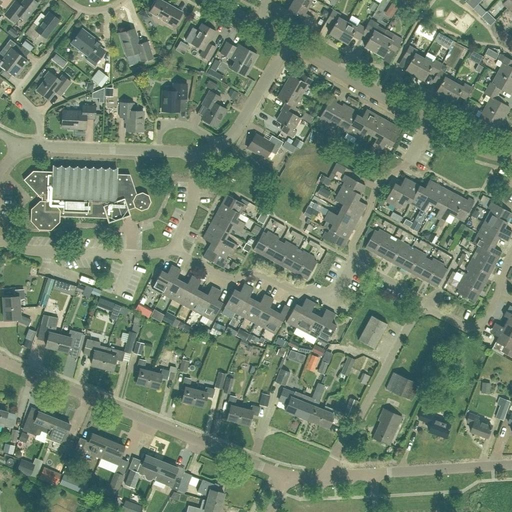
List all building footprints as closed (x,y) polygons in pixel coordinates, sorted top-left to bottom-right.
[(0,0),(0,4),(4,8),(10,0),(0,0)] [(24,20),(37,3),(33,0),(25,0),(20,6),(15,1),(4,15),(14,22),(19,16),(24,20)] [(174,26),(182,12),(159,0),(156,0),(150,12),(163,19),(162,20),(174,26)] [(305,13),(307,8),(293,0),(287,10),(296,15),(293,21),(307,28),(313,18),(305,13)] [(307,8),(311,0),(293,0),(307,8)] [(475,7),(478,3),(475,0),(465,0),(464,1),(467,4),(472,9),(475,7)] [(373,2),(369,8),(373,11),(377,4),(373,2)] [(391,3),(387,10),(394,14),(398,7),(391,3)] [(338,39),(347,22),(338,17),(340,14),(332,10),(326,21),(333,26),(329,34),(338,39)] [(145,11),(138,15),(142,21),(148,17),(145,11)] [(45,38),(59,20),(49,12),(38,27),(33,23),(24,34),(33,41),(39,33),(45,38)] [(487,12),(482,18),(486,22),(491,16),(487,12)] [(370,20),(368,23),(365,28),(362,35),(369,39),(364,47),(373,52),(385,30),(377,25),(377,24),(370,20)] [(358,24),(356,27),(347,22),(338,39),(347,44),(351,36),(359,40),(362,35),(365,28),(358,24)] [(208,60),(215,47),(208,43),(215,31),(201,24),(190,43),(203,50),(200,55),(208,60)] [(14,38),(17,33),(10,28),(7,32),(14,38)] [(94,65),(105,51),(98,47),(100,44),(81,29),(71,43),(88,56),(86,59),(94,65)] [(139,44),(134,29),(119,33),(126,56),(138,52),(141,62),(153,58),(147,41),(139,44)] [(402,39),(393,34),(385,30),(373,52),(382,57),(387,49),(394,53),(401,42),(402,39)] [(439,34),(434,42),(449,50),(453,42),(439,34)] [(3,48),(8,52),(5,56),(21,69),(28,61),(17,52),(21,48),(10,39),(3,48)] [(30,39),(25,43),(32,51),(37,46),(30,39)] [(236,48),(226,42),(220,53),(233,60),(228,67),(244,76),(257,55),(238,44),(236,48)] [(414,75),(423,58),(414,53),(416,50),(409,46),(402,58),(410,62),(405,70),(414,75)] [(487,50),(485,54),(495,60),(498,54),(490,50),(488,48),(487,50)] [(158,54),(164,58),(167,52),(161,49),(158,54)] [(472,51),(468,59),(478,64),(482,56),(480,55),(479,54),(472,51)] [(15,77),(21,69),(5,56),(1,61),(0,59),(0,73),(0,74),(4,69),(15,77)] [(497,73),(511,82),(511,68),(511,67),(511,61),(504,57),(501,62),(497,60),(495,65),(500,67),(497,73)] [(432,81),(441,64),(434,60),(432,63),(423,58),(414,75),(423,80),(428,72),(435,76),(432,81)] [(444,98),(453,82),(444,77),(446,74),(439,70),(441,64),(432,81),(439,85),(435,93),(444,98)] [(209,67),(205,74),(220,82),(223,76),(209,67)] [(101,87),(108,78),(98,70),(91,79),(101,87)] [(61,93),(70,82),(62,75),(59,80),(48,72),(44,77),(46,79),(36,91),(48,100),(55,92),(60,95),(61,93)] [(510,94),(511,89),(511,82),(497,73),(491,84),(490,83),(487,88),(497,94),(500,89),(510,94)] [(284,86),(301,96),(307,85),(310,87),(313,81),(302,74),(298,80),(290,75),(284,86)] [(0,88),(9,95),(14,89),(0,78),(0,85),(1,86),(0,87),(0,88)] [(453,82),(444,98),(453,104),(458,95),(465,99),(471,88),(464,84),(462,87),(453,82)] [(186,99),(186,84),(173,84),(173,92),(163,91),(162,111),(178,112),(179,99),(186,99)] [(294,107),(301,96),(284,86),(277,98),(285,102),(282,108),(283,109),(293,115),(294,115),(297,109),(294,107)] [(98,103),(103,103),(104,88),(92,94),(92,96),(99,96),(98,103)] [(494,99),(497,94),(487,88),(484,94),(486,95),(483,100),(487,102),(484,107),(503,118),(509,107),(494,99)] [(231,89),(228,95),(235,99),(238,93),(231,89)] [(216,127),(226,110),(217,104),(221,97),(209,91),(201,104),(208,108),(201,119),(216,127)] [(328,122),(338,105),(335,103),(337,101),(331,97),(319,117),(328,122)] [(142,132),(143,111),(133,111),(133,103),(120,103),(119,118),(126,118),(126,131),(142,132)] [(337,127),(349,107),(343,104),(341,106),(338,105),(328,122),(337,127)] [(94,119),(95,106),(82,105),(82,111),(62,111),(61,127),(75,128),(75,129),(85,129),(86,119),(94,119)] [(346,133),(356,115),(353,113),(354,111),(349,107),(337,127),(346,133)] [(497,128),(503,118),(484,107),(482,112),(478,109),(471,121),(485,128),(488,123),(497,128)] [(300,118),(294,115),(293,115),(283,109),(276,120),(284,125),(281,130),(293,137),(296,132),(293,130),(300,118)] [(356,138),(371,112),(366,109),(361,118),(356,115),(346,133),(356,138)] [(301,118),(310,123),(313,117),(304,112),(301,118)] [(371,135),(380,118),(371,112),(356,138),(361,141),(365,132),(371,135)] [(376,149),(390,123),(380,118),(371,135),(376,138),(371,147),(376,149)] [(390,123),(376,149),(381,152),(385,143),(391,146),(401,129),(390,123)] [(268,142),(255,134),(247,148),(265,159),(269,151),(275,155),(282,142),(271,136),(268,142)] [(299,149),(302,143),(295,139),(292,145),(299,149)] [(290,145),(287,150),(292,153),(296,148),(290,145)] [(367,152),(363,157),(369,161),(373,155),(367,152)] [(117,172),(113,170),(56,167),(52,169),(52,172),(33,171),(23,180),(41,199),(31,209),(30,221),(39,230),(50,230),(59,222),(59,216),(107,218),(108,222),(129,215),(127,210),(135,207),(141,210),(147,208),(150,202),(148,196),(142,192),(136,194),(130,175),(117,174),(117,172)] [(342,185),(360,195),(365,186),(344,175),(341,181),(344,182),(342,185)] [(319,182),(327,186),(330,180),(322,176),(319,182)] [(395,207),(409,180),(404,178),(399,186),(394,183),(384,201),(395,207)] [(409,204),(419,186),(409,180),(395,207),(399,209),(404,201),(409,204)] [(419,209),(433,183),(429,180),(424,189),(419,186),(409,204),(419,209)] [(434,206),(443,188),(433,183),(419,209),(424,211),(428,203),(434,206)] [(357,200),(360,195),(342,185),(337,195),(363,209),(365,205),(357,200)] [(320,188),(317,193),(322,196),(325,191),(320,188)] [(439,220),(453,193),(443,188),(434,206),(439,209),(435,217),(439,220)] [(454,217),(463,199),(453,193),(439,220),(437,224),(442,227),(449,214),(454,217)] [(221,204),(239,213),(241,211),(243,212),(247,206),(227,195),(221,204)] [(358,220),(363,209),(337,195),(334,200),(343,205),(340,210),(358,220)] [(463,199),(454,217),(463,222),(474,201),(468,198),(466,200),(463,199)] [(488,213),(506,222),(511,213),(491,202),(488,208),(490,210),(488,213)] [(239,213),(221,204),(216,214),(242,228),(245,223),(236,219),(239,213)] [(303,215),(309,218),(313,209),(308,206),(303,215)] [(352,230),(358,220),(340,210),(337,215),(328,211),(326,215),(352,230)] [(474,211),(471,216),(476,219),(479,214),(474,211)] [(511,232),(504,228),(506,222),(488,213),(483,223),(509,237),(511,232)] [(243,235),(246,230),(242,228),(216,214),(210,224),(228,233),(231,228),(239,233),(243,235)] [(347,240),(352,230),(326,215),(323,220),(332,225),(329,230),(347,240)] [(402,224),(409,228),(412,222),(405,219),(402,224)] [(412,222),(409,228),(417,232),(420,226),(412,222)] [(507,241),(509,237),(483,223),(478,233),(496,242),(498,237),(507,241)] [(228,233),(210,224),(205,234),(231,248),(235,250),(237,246),(233,244),(234,243),(225,239),(228,233)] [(256,225),(251,233),(256,236),(258,231),(260,228),(256,225)] [(373,253),(384,233),(378,229),(377,232),(374,230),(364,248),(373,253)] [(342,249),(347,240),(329,230),(327,233),(325,232),(321,238),(342,249)] [(262,255),(273,235),(267,231),(265,234),(262,232),(252,250),(262,255)] [(382,258),(392,240),(389,238),(390,236),(384,233),(373,253),(382,258)] [(493,248),(496,242),(478,233),(472,243),(478,246),(499,257),(501,252),(493,248)] [(225,258),(231,248),(205,234),(202,238),(211,243),(208,248),(225,258)] [(271,260),(280,242),(277,240),(279,238),(273,235),(262,255),(271,260)] [(437,239),(430,236),(428,240),(428,241),(434,244),(437,239)] [(392,240),(382,258),(391,263),(402,242),(396,239),(395,242),(392,240)] [(280,265),(291,244),(285,241),(283,244),(280,242),(271,260),(280,265)] [(402,242),(391,263),(400,267),(410,250),(407,248),(408,246),(402,242)] [(288,270),(298,252),(295,250),(297,248),(291,244),(280,265),(288,270)] [(494,266),(499,257),(478,246),(475,252),(477,253),(476,256),(494,266)] [(224,261),(225,258),(208,248),(203,257),(223,268),(226,262),(224,261)] [(409,272),(420,252),(414,249),(413,251),(410,250),(400,267),(409,272)] [(297,274),(308,254),(303,251),(301,253),(298,252),(288,270),(297,274)] [(418,277),(428,259),(425,258),(426,255),(420,252),(409,272),(418,277)] [(308,254),(297,274),(306,280),(316,262),(313,260),(314,258),(308,254)] [(489,275),(494,266),(476,256),(474,259),(472,258),(469,264),(489,275)] [(427,282),(438,262),(432,258),(431,261),(428,259),(418,277),(427,282)] [(438,262),(427,282),(436,287),(446,269),(443,267),(444,265),(438,262)] [(484,284),(489,275),(469,264),(465,270),(468,271),(466,274),(484,284)] [(162,294),(176,268),(171,265),(167,274),(161,271),(151,288),(162,294)] [(172,299),(181,281),(176,279),(180,270),(176,268),(162,294),(172,299)] [(479,293),(484,284),(466,274),(465,277),(462,276),(459,282),(479,293)] [(182,305),(196,278),(191,276),(187,284),(181,281),(172,299),(182,305)] [(192,310),(201,292),(196,289),(201,281),(196,278),(182,305),(192,310)] [(51,291),(54,281),(47,279),(44,289),(51,291)] [(474,302),(479,293),(459,282),(456,288),(458,289),(456,292),(474,302)] [(68,284),(65,293),(73,296),(76,286),(68,284)] [(234,313),(248,286),(244,284),(239,292),(233,289),(224,307),(234,313)] [(75,292),(73,296),(80,298),(84,287),(78,285),(75,292)] [(202,315),(216,289),(211,286),(207,295),(201,292),(192,310),(202,315)] [(244,318),(254,300),(249,297),(253,289),(248,286),(234,313),(244,318)] [(102,291),(93,288),(91,293),(100,297),(102,291)] [(216,289),(202,315),(212,321),(222,303),(216,300),(221,291),(216,289)] [(3,309),(19,308),(19,300),(23,298),(23,290),(15,290),(16,297),(2,298),(3,309)] [(254,323),(268,297),(264,294),(259,303),(254,300),(244,318),(254,323)] [(264,329),(274,311),(269,308),(273,299),(268,297),(254,323),(264,329)] [(97,305),(104,308),(107,301),(100,298),(97,305)] [(296,327),(310,301),(305,299),(301,307),(295,304),(286,322),(296,327)] [(306,333),(315,315),(310,312),(315,304),(310,301),(296,327),(306,333)] [(112,311),(109,318),(116,320),(121,307),(114,304),(112,311)] [(274,311),(264,329),(275,334),(289,308),(284,305),(279,313),(274,311)] [(19,308),(3,309),(4,320),(17,319),(17,321),(28,325),(30,320),(20,316),(19,308)] [(160,321),(164,314),(154,309),(150,316),(160,321)] [(316,338),(330,312),(325,309),(321,318),(315,315),(306,333),(316,338)] [(504,322),(511,326),(511,314),(506,311),(503,316),(507,318),(504,322)] [(330,312),(316,338),(326,343),(336,326),(330,323),(335,314),(330,312)] [(132,323),(133,323),(131,331),(136,333),(137,333),(139,324),(141,325),(142,320),(144,321),(145,318),(136,313),(134,317),(132,323)] [(162,320),(171,325),(175,318),(165,313),(162,320)] [(56,349),(60,332),(55,331),(58,318),(43,315),(37,339),(47,341),(45,346),(56,349)] [(373,349),(387,324),(371,316),(358,340),(373,349)] [(511,338),(511,326),(504,322),(502,327),(495,323),(490,333),(493,335),(496,330),(511,338)] [(60,332),(56,349),(67,352),(69,346),(78,349),(82,333),(70,330),(69,334),(60,332)] [(511,338),(496,330),(493,335),(497,336),(494,341),(503,346),(501,351),(511,357),(511,350),(511,338)] [(133,342),(134,342),(136,333),(131,331),(129,331),(124,352),(130,354),(133,342)] [(245,340),(246,338),(249,334),(243,331),(240,337),(245,340)] [(347,344),(351,338),(345,335),(342,342),(347,344)] [(282,346),(285,341),(278,337),(275,343),(282,346)] [(93,357),(91,365),(102,367),(105,353),(106,347),(99,345),(100,342),(86,339),(83,354),(93,357)] [(299,345),(290,340),(288,345),(296,349),(299,345)] [(140,356),(143,344),(135,342),(132,353),(140,356)] [(314,344),(311,350),(316,353),(320,347),(314,344)] [(124,352),(106,347),(105,353),(102,367),(112,370),(114,363),(115,363),(116,360),(122,361),(124,352)] [(278,348),(276,356),(282,358),(285,351),(278,348)] [(266,353),(266,365),(274,365),(275,353),(266,353)] [(311,354),(308,363),(315,366),(318,357),(311,354)] [(348,356),(340,373),(347,376),(354,359),(348,356)] [(178,371),(186,373),(189,361),(181,359),(178,371)] [(147,386),(150,372),(142,370),(145,361),(139,360),(136,371),(139,372),(136,383),(147,386)] [(323,374),(327,364),(321,362),(317,371),(323,374)] [(284,386),(289,373),(280,369),(274,382),(284,386)] [(158,374),(150,372),(147,386),(158,388),(161,377),(167,379),(172,380),(174,373),(169,372),(160,370),(158,374)] [(215,387),(221,388),(225,374),(218,372),(215,387)] [(365,381),(370,383),(374,374),(369,372),(365,381)] [(416,391),(414,390),(417,383),(392,372),(385,389),(412,400),(416,391)] [(192,404),(196,390),(188,388),(190,379),(185,378),(182,389),(184,390),(181,401),(192,404)] [(223,391),(229,393),(233,379),(227,378),(223,391)] [(315,391),(320,393),(323,386),(318,383),(315,391)] [(196,390),(192,404),(203,407),(206,396),(212,397),(214,390),(205,388),(204,392),(196,390)] [(301,401),(304,395),(295,391),(294,394),(283,389),(279,400),(288,404),(285,410),(295,415),(301,401)] [(317,400),(320,393),(315,391),(312,398),(304,395),(301,401),(295,415),(307,419),(314,399),(317,400)] [(267,407),(270,395),(262,393),(259,405),(267,407)] [(238,422),(241,408),(233,406),(235,397),(230,396),(227,407),(230,408),(227,419),(238,422)] [(351,417),(358,401),(350,398),(343,414),(351,417)] [(495,417),(502,420),(509,401),(499,398),(497,404),(500,405),(495,417)] [(319,401),(317,400),(314,399),(307,419),(318,424),(325,406),(324,406),(323,410),(316,408),(319,401)] [(241,408),(238,422),(249,425),(251,414),(258,415),(259,408),(251,406),(249,410),(241,408)] [(325,406),(318,424),(328,428),(331,421),(337,423),(341,413),(325,406)] [(436,417),(427,414),(429,410),(422,407),(418,419),(431,423),(428,431),(445,437),(449,425),(435,420),(436,417)] [(389,445),(402,417),(383,409),(378,420),(380,421),(372,438),(389,445)] [(0,426),(3,427),(4,424),(5,425),(5,424),(12,426),(14,421),(5,418),(7,413),(0,410),(0,426)] [(41,431),(48,433),(54,419),(38,412),(35,420),(27,417),(23,430),(34,435),(35,434),(37,435),(39,435),(41,431)] [(486,437),(491,426),(477,420),(478,417),(469,414),(466,421),(473,424),(470,431),(486,437)] [(70,425),(54,419),(48,433),(46,438),(64,445),(68,434),(66,433),(70,425)] [(16,441),(19,431),(12,429),(10,439),(16,441)] [(100,458),(108,440),(92,434),(89,441),(79,438),(75,449),(81,452),(82,449),(91,453),(91,454),(100,458),(97,465),(100,458)] [(100,458),(97,465),(98,465),(101,458),(118,465),(122,456),(120,455),(123,447),(108,440),(100,458)] [(13,453),(15,447),(5,444),(3,452),(13,454),(13,453)] [(72,466),(76,456),(70,454),(67,463),(72,466)] [(155,476),(161,462),(145,456),(142,464),(140,463),(137,472),(131,470),(124,485),(133,488),(139,473),(142,475),(144,475),(144,478),(146,480),(148,481),(151,480),(153,479),(154,479),(156,476),(155,476)] [(30,477),(35,464),(21,459),(16,471),(30,477)] [(181,479),(174,476),(177,468),(161,462),(155,476),(156,476),(167,481),(166,484),(171,486),(171,488),(177,491),(177,489),(181,479)] [(40,475),(57,483),(60,475),(43,468),(40,475)] [(116,495),(124,476),(114,472),(107,491),(116,495)] [(177,489),(184,492),(191,475),(184,472),(181,479),(177,489)] [(207,501),(221,504),(224,493),(216,491),(218,486),(202,480),(197,492),(208,496),(207,501)] [(218,511),(221,504),(207,501),(202,499),(200,508),(188,505),(185,511),(218,511)] [(125,501),(121,511),(122,511),(138,511),(141,507),(125,501)]
